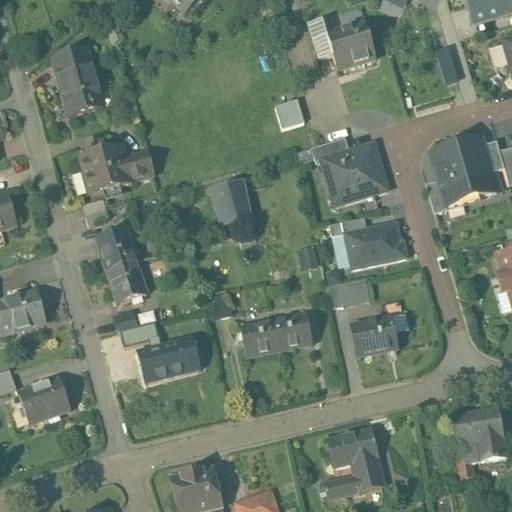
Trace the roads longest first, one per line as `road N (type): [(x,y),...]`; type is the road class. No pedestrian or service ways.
road 1 (residential): [(11,64),(125,464)]
road 2 (residential): [(468,384),(407,169),(412,146),(432,129),(511,105)]
road 3 (residential): [(125,464),(468,384)]
road 4 (residential): [(0,508),(125,464)]
